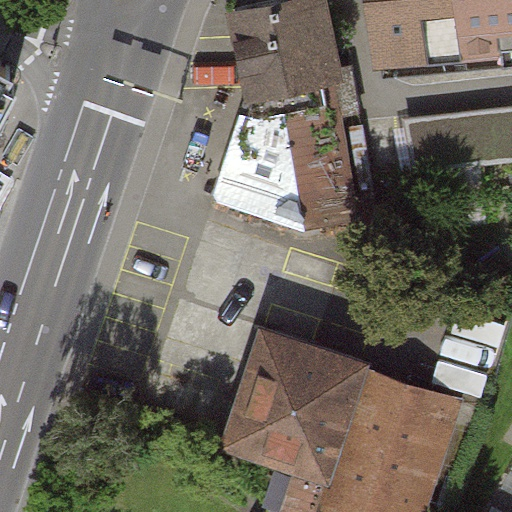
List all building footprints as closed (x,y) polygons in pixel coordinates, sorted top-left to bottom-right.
[(353,214),(326,0),(254,0),(232,3),(245,111),(291,105),(305,219),(353,214)] [(464,51),(459,0),(378,0),(384,59),(464,51)] [(511,0),(459,0),(464,51),(511,47),(511,0)] [(0,120),(23,76),(0,63),(0,120)] [(281,511),(425,511),(462,399),(365,367),(368,356),(268,324),(229,445),(296,466),(281,511)]
